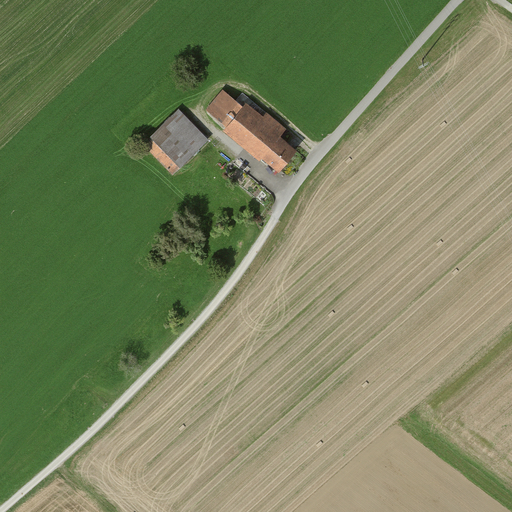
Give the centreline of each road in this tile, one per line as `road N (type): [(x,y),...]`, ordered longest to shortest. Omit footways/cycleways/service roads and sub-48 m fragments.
road 1 (track): [(4,511),(141,386),(229,289),(297,182),(457,0)]
road 2 (track): [(404,423),(511,504)]
